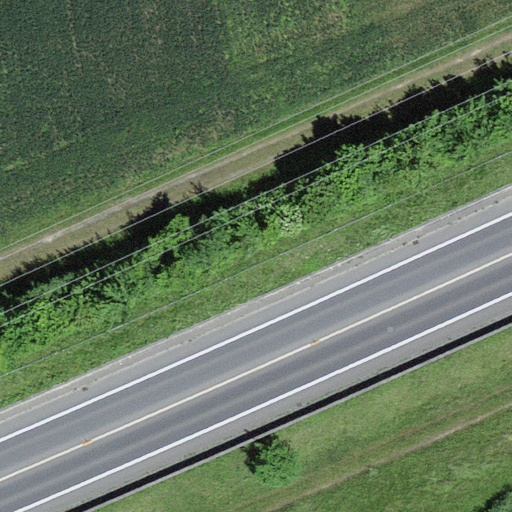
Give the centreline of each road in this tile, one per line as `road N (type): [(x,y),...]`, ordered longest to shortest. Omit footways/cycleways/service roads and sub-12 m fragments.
road 1 (trunk): [(0,482),(511,253)]
road 2 (track): [(511,42),(0,266)]
